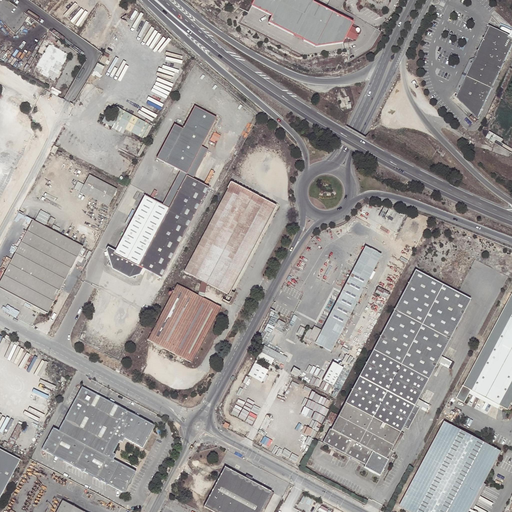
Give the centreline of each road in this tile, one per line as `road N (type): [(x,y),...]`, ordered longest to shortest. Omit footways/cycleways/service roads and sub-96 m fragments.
road 1 (primary): [(149,0),(336,136),(511,224)]
road 2 (primary): [(511,217),(326,121),(223,53),(164,0)]
road 3 (primary): [(144,0),(297,136),(303,181)]
road 4 (primary): [(382,65),(346,81),(295,77),(173,0)]
road 5 (primary): [(511,202),(427,123),(407,90),(402,50)]
road 6 (unclassified): [(0,226),(51,116),(45,97),(0,71)]
road 7 (unclassified): [(0,320),(168,406)]
road 8 (primary): [(345,207),(366,195),(389,195),(511,241)]
road 9 (tertiary): [(216,394),(293,249)]
road 10 (unclassified): [(218,438),(358,511)]
road 11 (secondary): [(347,181),(349,150),(402,50)]
